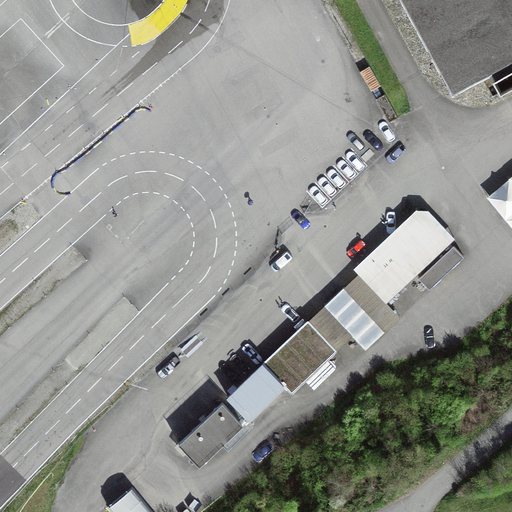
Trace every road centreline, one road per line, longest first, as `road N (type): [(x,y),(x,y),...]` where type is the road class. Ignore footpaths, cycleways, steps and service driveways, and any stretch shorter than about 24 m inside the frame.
road 1 (unclassified): [(86,511),(187,373),(329,225),(395,167),(511,111)]
road 2 (unknown): [(220,485),(507,237)]
road 3 (unknown): [(0,375),(207,180)]
road 4 (unknown): [(200,0),(157,54),(0,184)]
road 5 (unknown): [(207,180),(149,164),(118,172),(0,279)]
road 6 (unclassified): [(405,511),(511,422)]
road 7 (unknown): [(317,237),(207,180)]
